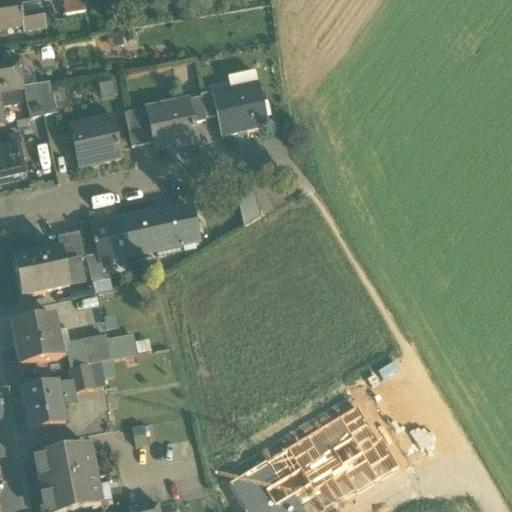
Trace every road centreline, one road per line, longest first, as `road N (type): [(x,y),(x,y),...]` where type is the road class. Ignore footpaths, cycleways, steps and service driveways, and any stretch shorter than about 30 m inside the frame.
road 1 (track): [(276,168),(302,183),(497,511)]
road 2 (residential): [(0,218),(276,168)]
